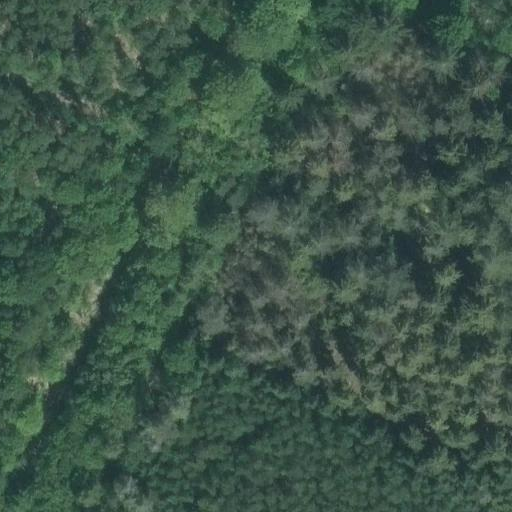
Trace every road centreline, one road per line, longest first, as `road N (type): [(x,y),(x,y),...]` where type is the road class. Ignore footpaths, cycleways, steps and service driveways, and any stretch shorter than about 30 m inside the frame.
road 1 (track): [(76,511),(342,0)]
road 2 (track): [(265,0),(197,160),(15,511)]
